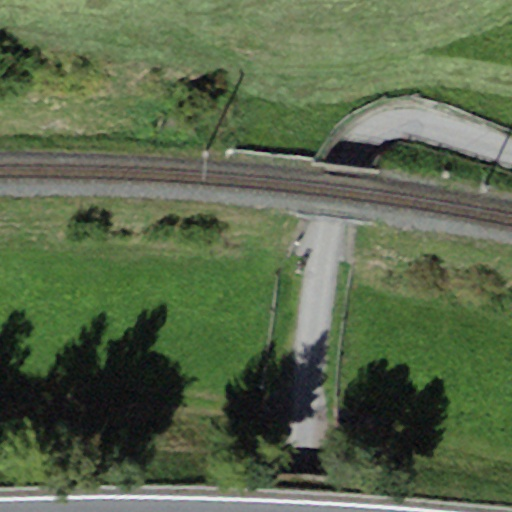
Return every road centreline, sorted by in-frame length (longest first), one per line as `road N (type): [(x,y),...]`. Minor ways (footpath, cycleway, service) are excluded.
road 1 (unclassified): [(511,152),(409,121),(366,126),(339,150),(306,333),(297,511)]
road 2 (track): [(511,457),(302,412),(0,383)]
